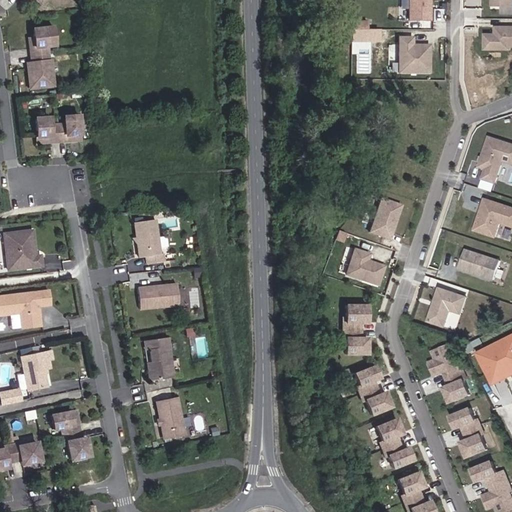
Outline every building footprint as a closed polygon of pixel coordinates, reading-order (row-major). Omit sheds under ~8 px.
[(428,22),(428,0),(407,0),(407,22),(428,22)] [(350,29),(366,30),(366,21),(350,21),(350,29)] [(53,46),(51,27),(32,30),(33,38),(34,48),(29,48),(30,56),(47,54),(46,46),(53,46)] [(511,48),(511,29),(494,30),(494,37),(483,37),(483,51),(507,51),(507,49),(511,48)] [(397,72),(427,72),(428,45),(410,45),(411,37),(397,37),(397,72)] [(52,86),(49,61),(48,61),(47,54),(30,56),(31,63),(33,78),(28,78),(30,88),(52,86)] [(79,135),(77,115),(63,116),(64,124),(56,125),(58,142),(73,141),(73,135),(79,135)] [(58,142),(56,125),(49,125),(48,118),(34,119),(36,137),(41,137),(42,143),(58,142)] [(511,164),(511,145),(488,137),(482,157),(480,163),(478,167),(485,169),(482,179),(494,183),(502,161),(511,164)] [(511,207),(484,198),(474,229),(501,238),(505,224),(511,226),(511,207)] [(389,240),(400,206),(379,199),(368,233),(389,240)] [(159,255),(154,220),(133,223),(138,258),(145,257),(147,257),(148,264),(160,262),(159,255)] [(33,246),(31,231),(3,234),(7,270),(40,266),(39,256),(34,256),(34,254),(31,252),(31,249),(33,246)] [(366,254),(350,249),(342,275),(376,287),(383,266),(364,260),(366,254)] [(493,279),(500,261),(465,249),(458,268),(476,274),(477,272),(480,273),(480,275),(493,279)] [(178,306),(176,284),(137,288),(139,309),(178,306)] [(466,295),(436,286),(425,322),(444,328),(450,311),(460,315),(466,295)] [(49,305),(47,290),(0,296),(0,316),(18,314),(20,329),(40,326),(38,312),(35,310),(34,307),(37,307),(49,305)] [(359,338),(359,323),(365,323),(365,305),(343,306),(343,318),(343,323),(340,323),(341,339),(344,339),(344,355),(366,354),(366,338),(359,338)] [(193,336),(192,326),(184,327),(186,337),(193,336)] [(492,379),(511,368),(511,336),(479,353),(492,379)] [(174,378),(168,338),(147,341),(148,350),(150,362),(152,372),(147,373),(149,382),(174,378)] [(462,383),(456,368),(454,370),(451,365),(444,349),(427,356),(431,364),(432,368),(425,371),(430,381),(439,377),(444,390),(440,392),(446,407),(466,398),(460,384),(462,383)] [(51,359),(50,351),(19,357),(27,391),(46,387),(43,373),(43,370),(45,369),(49,368),(47,360),(51,359)] [(494,385),(511,375),(511,368),(492,379),(494,385)] [(376,401),(370,388),(376,385),(370,373),(350,382),(356,394),(353,395),(359,409),(362,408),(368,423),(388,414),(382,399),(376,401)] [(20,402),(17,390),(0,393),(0,404),(0,406),(20,402)] [(184,435),(176,397),(155,402),(159,420),(160,425),(163,440),(184,435)] [(77,424),(76,417),(70,418),(68,412),(50,416),(53,430),(60,429),(62,435),(73,433),(71,426),(77,424)] [(481,437),(476,425),(473,426),(467,412),(447,421),(453,434),(459,431),(465,444),(459,447),(465,462),(485,453),(479,438),(481,437)] [(405,453),(399,455),(394,442),(400,440),(393,424),(373,433),(379,448),(377,449),(383,463),(386,462),(391,474),(411,465),(405,453)] [(88,456),(84,438),(74,440),(73,433),(62,435),(63,442),(66,442),(69,460),(88,456)] [(39,461),(35,442),(17,446),(17,443),(10,445),(13,462),(20,460),(21,465),(39,461)] [(13,462),(10,445),(2,446),(3,449),(0,449),(0,469),(7,468),(6,463),(13,462)] [(504,489),(498,475),(495,476),(490,464),(470,472),(475,485),(484,481),(490,494),(481,498),(486,508),(492,506),(494,509),(495,511),(509,511),(511,511),(504,495),(502,490),(504,489)] [(432,511),(427,498),(422,500),(419,493),(422,491),(415,469),(391,478),(402,500),(400,501),(404,511),(432,511)]
